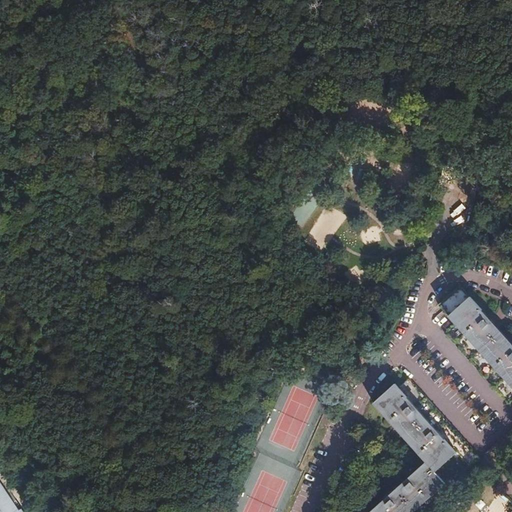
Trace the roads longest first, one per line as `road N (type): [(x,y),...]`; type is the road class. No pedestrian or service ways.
road 1 (track): [(115,506),(105,443),(72,379),(0,308)]
road 2 (residential): [(419,317),(367,383),(303,511)]
